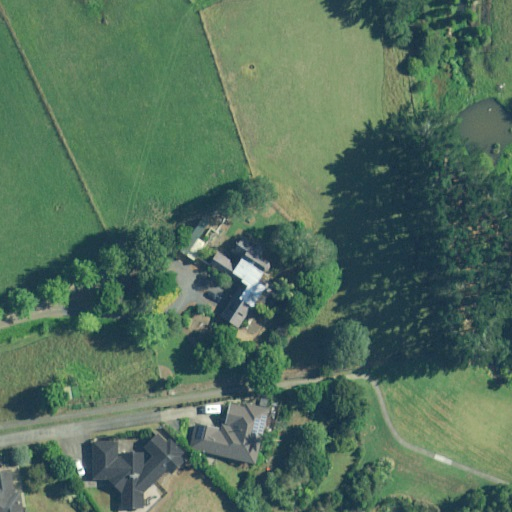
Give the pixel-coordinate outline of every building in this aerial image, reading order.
[(265,279),(279,255),(244,234),(231,257),(219,249),(210,264),(240,283),(220,315),(240,328),(260,295),(280,307),(288,293),(265,279)] [(72,385),(58,387),(60,402),(74,400),(72,385)] [(210,424),(205,452),(259,462),(261,449),(257,448),(259,437),(265,439),(271,406),(248,402),(247,406),(230,402),(225,427),(210,424)] [(153,455),(146,463),(146,451),(119,451),(119,440),(95,440),(95,480),(111,480),(121,490),(119,511),(145,511),(146,496),(169,470),(175,475),(189,460),(184,456),(189,450),(160,425),(142,446),(153,455)] [(0,511),(25,511),(21,490),(16,491),(12,469),(0,471),(0,511)]
